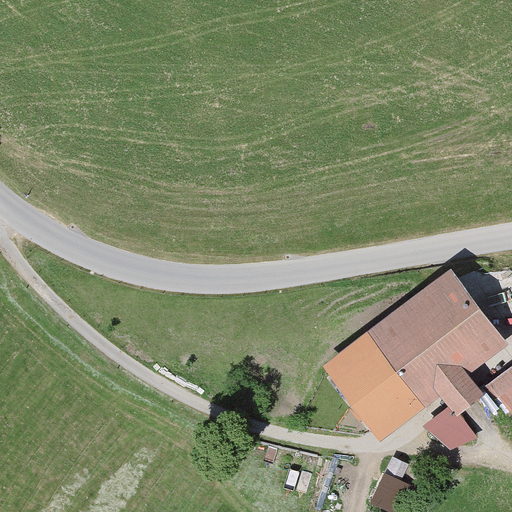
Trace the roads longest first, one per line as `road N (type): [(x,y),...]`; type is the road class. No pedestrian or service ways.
road 1 (unclassified): [(0,199),(70,246),(201,279),(287,274),(511,234)]
road 2 (track): [(0,233),(39,290),(153,378),(251,427),(304,440),(398,446)]
